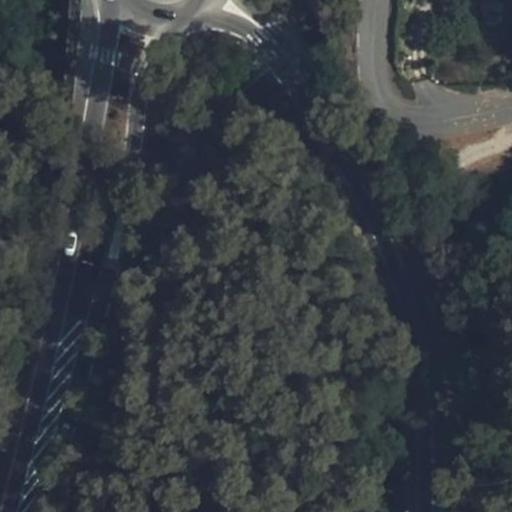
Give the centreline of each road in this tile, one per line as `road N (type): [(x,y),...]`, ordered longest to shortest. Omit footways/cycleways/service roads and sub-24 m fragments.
road 1 (primary): [(117,0),(67,257),(4,511)]
road 2 (primary): [(46,511),(109,269),(140,68),(172,18)]
road 3 (residential): [(273,51),(183,134),(188,511)]
road 4 (secondary): [(273,51),(369,196),(412,294)]
road 5 (tertiary): [(381,0),(378,93),(393,110),(448,121),(511,109)]
road 6 (secondary): [(412,294),(426,384),(429,511)]
road 7 (tertiary): [(511,207),(412,294)]
